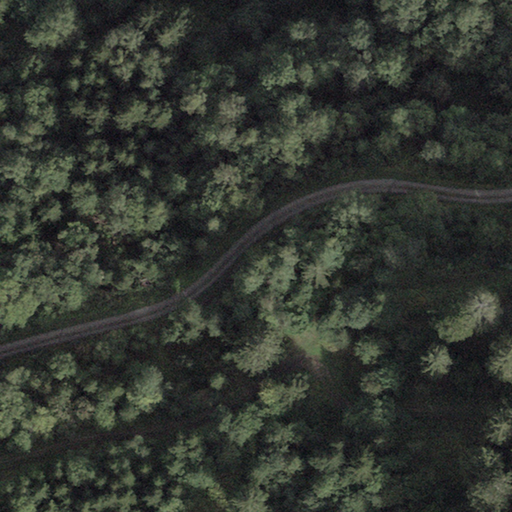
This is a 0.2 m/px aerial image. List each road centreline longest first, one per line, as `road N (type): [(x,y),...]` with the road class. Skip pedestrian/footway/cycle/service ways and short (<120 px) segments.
road 1 (track): [(0,472),(38,453),(189,423),(235,405),(286,358),(309,351),(339,292),(511,277)]
road 2 (track): [(511,194),(383,188),(320,197),(286,212),(197,289),(0,356)]
road 3 (track): [(309,351),(323,362),(341,406),(369,415),(511,403)]
